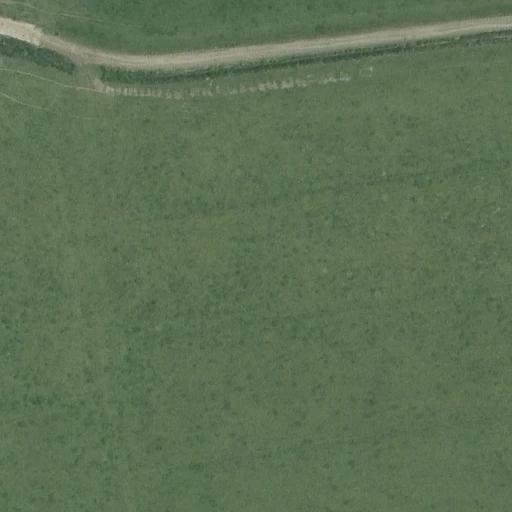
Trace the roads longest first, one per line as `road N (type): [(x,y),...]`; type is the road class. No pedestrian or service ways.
road 1 (residential): [(0,18),(130,51),(378,33)]
road 2 (track): [(511,19),(378,33)]
